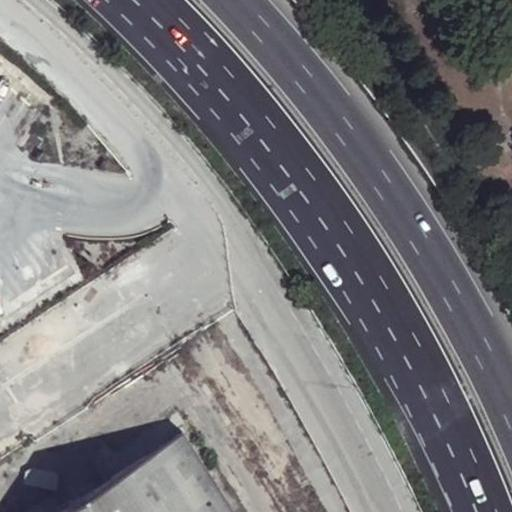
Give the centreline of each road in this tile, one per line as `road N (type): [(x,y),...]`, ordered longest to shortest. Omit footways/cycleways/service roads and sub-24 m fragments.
road 1 (unclassified): [(380,511),(317,379),(255,285),(145,143),(0,10)]
road 2 (motorway): [(100,0),(226,133),(277,200),(394,366),(461,511)]
road 3 (motorway): [(145,0),(353,250),(438,397),(485,511)]
road 4 (motorway): [(511,409),(417,230),(332,111),(236,0)]
